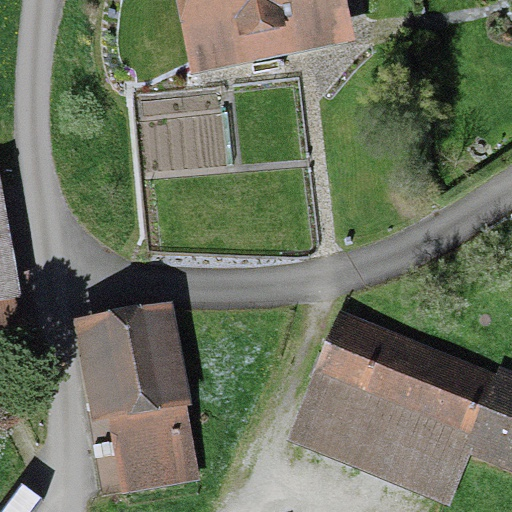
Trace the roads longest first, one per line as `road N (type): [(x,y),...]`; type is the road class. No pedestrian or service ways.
road 1 (residential): [(50,290),(227,290),(330,279),(511,188)]
road 2 (unclassified): [(50,290),(32,113),(46,0)]
road 3 (unclassified): [(69,511),(50,290)]
